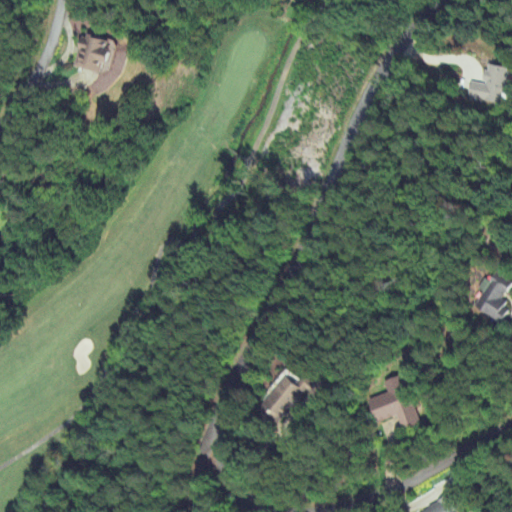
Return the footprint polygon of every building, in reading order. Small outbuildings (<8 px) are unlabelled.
[(78,68),(106,76),(110,65),(115,66),(121,45),(88,35),(78,68)] [(509,70),(489,66),(485,86),(472,84),(469,100),(502,106),(509,70)] [(504,326),(511,313),(511,306),(506,303),(511,293),(511,281),(501,275),(494,285),(491,283),(486,290),(489,292),(478,309),(504,326)] [(287,425),(308,393),(323,402),(332,388),(320,380),(316,385),(306,378),(301,387),(287,378),(265,410),(287,425)] [(376,401),(382,424),(403,419),(408,433),(425,429),(411,378),(390,384),(393,396),(376,401)] [(458,511),(454,500),(421,511),(458,511)]
